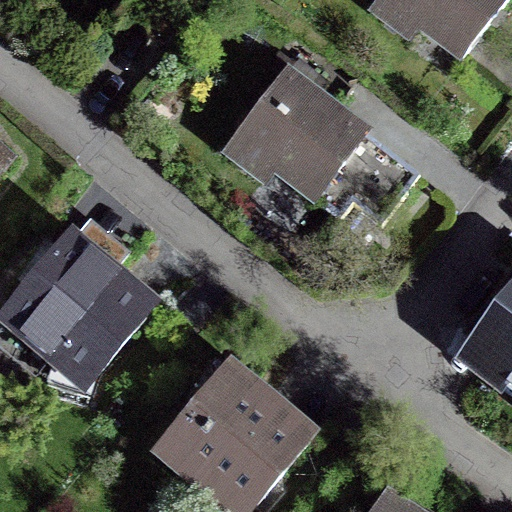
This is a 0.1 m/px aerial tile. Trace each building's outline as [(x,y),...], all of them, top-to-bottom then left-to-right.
[(410,38),(419,27),(463,61),(510,0),(383,0),(375,11),(410,38)] [(336,115),(335,116),(286,79),(228,155),(263,182),(272,170),(341,222),(353,206),(382,229),(419,179),(336,115)] [(0,176),(12,163),(0,152),(0,176)] [(153,313),(72,244),(2,327),(56,373),(66,362),(93,385),(153,313)] [(511,276),(476,324),(502,343),(480,371),(511,395),(511,276)] [(230,376),(160,459),(213,502),(223,490),(249,511),(252,511),(310,443),(230,376)]
